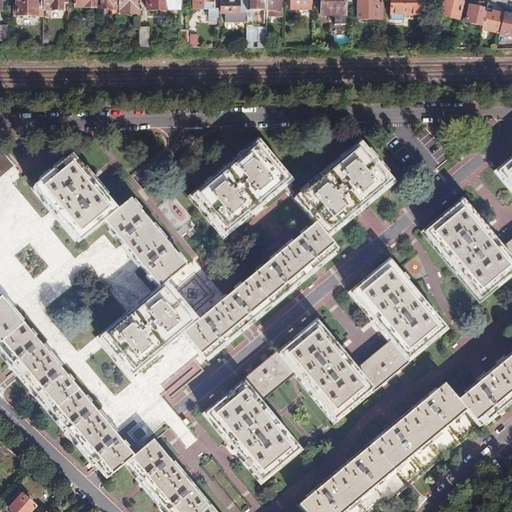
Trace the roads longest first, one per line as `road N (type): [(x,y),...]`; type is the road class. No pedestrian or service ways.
road 1 (residential): [(511,112),(0,123)]
road 2 (residential): [(0,405),(112,511)]
